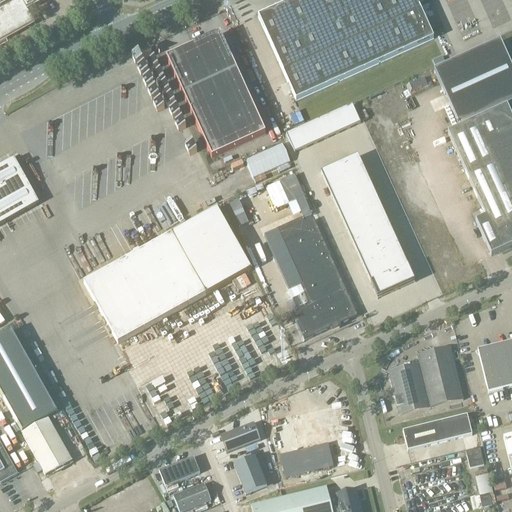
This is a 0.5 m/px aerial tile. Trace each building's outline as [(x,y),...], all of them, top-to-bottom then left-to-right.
[(0,0),(0,42),(33,24),(26,12),(47,0),(0,0)] [(296,0),(258,18),(296,102),(434,40),(419,7),(421,7),(420,5),(419,5),(419,4),(428,0),(427,0),(296,0)] [(211,159),(265,135),(236,71),(233,72),(218,39),(194,50),(192,47),(166,59),(211,159)] [(435,72),(460,128),(448,134),(486,218),(476,223),(492,257),(511,247),(511,119),(507,107),(511,105),(511,67),(500,42),(435,72)] [(351,104),(285,134),(294,152),(360,123),(351,104)] [(426,151),(406,159),(409,166),(406,168),(419,199),(442,190),(426,151)] [(0,225),(39,203),(44,200),(19,156),(14,159),(0,166),(0,225)] [(358,157),(321,174),(377,299),(414,283),(358,157)] [(289,204),(296,201),(304,219),(311,216),(293,176),(279,182),(289,204)] [(117,345),(219,288),(250,271),(216,209),(83,283),(117,345)] [(292,314),(304,341),(357,318),(313,221),(304,225),(302,219),(276,231),(278,237),(309,307),(292,314)] [(447,261),(458,277),(462,274),(464,276),(472,271),(469,267),(476,262),(467,249),(459,255),(458,254),(447,261)] [(381,317),(390,314),(384,298),(373,302),(373,305),(367,307),(366,303),(362,304),(367,320),(375,317),(375,318),(381,316),(381,317)] [(72,463),(48,420),(59,414),(13,333),(0,339),(0,394),(22,435),(23,435),(24,436),(23,436),(46,477),(72,463)] [(511,342),(477,351),(488,394),(511,387),(511,342)] [(399,416),(463,401),(450,348),(417,357),(419,365),(388,373),(399,416)] [(320,472),(345,468),(335,411),(274,421),(284,481),(321,474),(320,472)] [(402,432),(405,442),(407,452),(472,436),(467,416),(402,432)] [(226,454),(260,441),(254,424),(220,437),(226,454)] [(511,435),(503,438),(508,457),(511,473),(511,435)] [(0,484),(17,475),(0,444),(0,484)] [(245,496),(266,488),(273,486),(261,455),(233,466),(245,496)] [(199,475),(193,458),(159,472),(165,488),(199,475)] [(462,459),(463,465),(459,465),(460,472),(468,471),(465,458),(462,459)] [(204,486),(173,498),(178,511),(185,511),(210,502),(204,486)] [(331,511),(326,488),(289,497),(292,511),(331,511)] [(361,511),(356,491),(356,490),(336,495),(340,511),(361,511)] [(252,511),(292,511),(289,497),(251,506),(252,511)]
